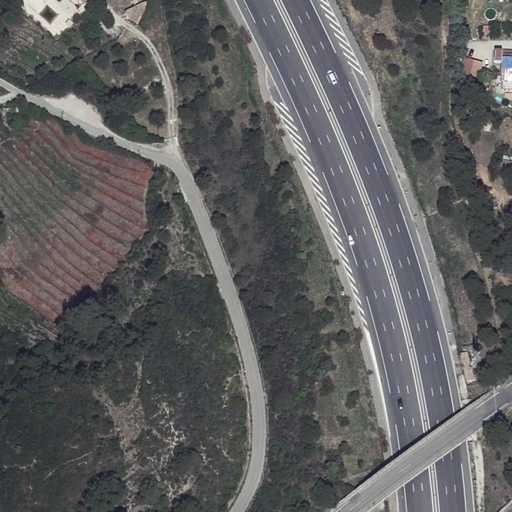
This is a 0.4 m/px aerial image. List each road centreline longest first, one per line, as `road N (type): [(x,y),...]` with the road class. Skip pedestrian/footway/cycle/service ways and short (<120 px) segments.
road 1 (unclassified): [(0,72),(61,115),(176,159),(250,364),(255,443),(232,511)]
road 2 (motorway): [(259,0),(390,326),(418,511)]
road 3 (motorway): [(456,511),(423,315),(392,207),(300,0)]
road 4 (tertiary): [(511,390),(342,511)]
